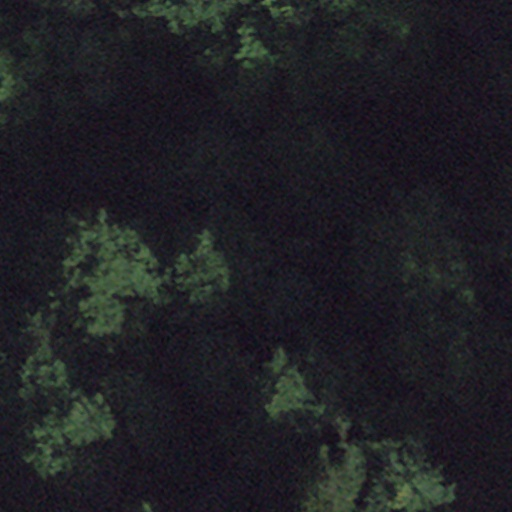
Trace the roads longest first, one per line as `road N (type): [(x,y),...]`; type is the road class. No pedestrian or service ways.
road 1 (track): [(511,179),(496,219),(311,353),(199,511)]
road 2 (track): [(431,0),(479,34),(511,90)]
